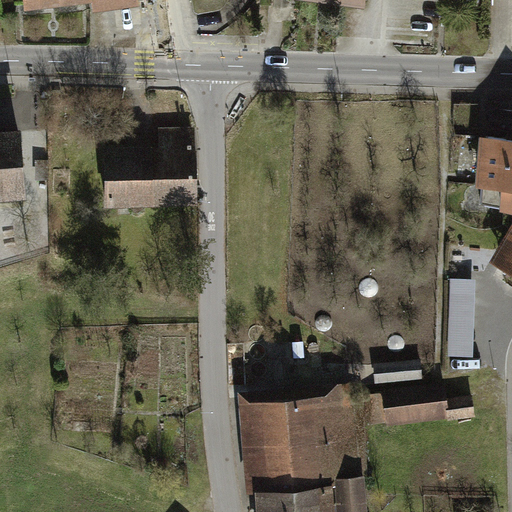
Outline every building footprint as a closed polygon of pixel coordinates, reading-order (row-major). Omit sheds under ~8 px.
[(26,0),(27,8),(87,0),(94,0),(96,10),(142,4),(141,0),(26,0)] [(511,115),(498,114),(496,132),(511,134),(511,115)] [(18,127),(0,128),(0,198),(24,196),(18,127)] [(161,144),(105,145),(106,208),(198,207),(197,127),(161,128),(161,144)] [(511,134),(486,133),(488,183),(511,187),(511,134)] [(511,226),(488,267),(511,280),(511,226)] [(476,278),(454,278),(452,357),(478,356),(476,278)] [(419,363),(379,364),(379,380),(420,379),(419,363)] [(439,388),(388,393),(390,422),(474,414),(473,397),(441,400),(439,388)] [(345,476),(347,511),(373,511),(372,475),(363,475),(358,389),(242,395),(247,484),(345,476)] [(265,511),(338,511),(337,482),(265,487),(265,511)]
